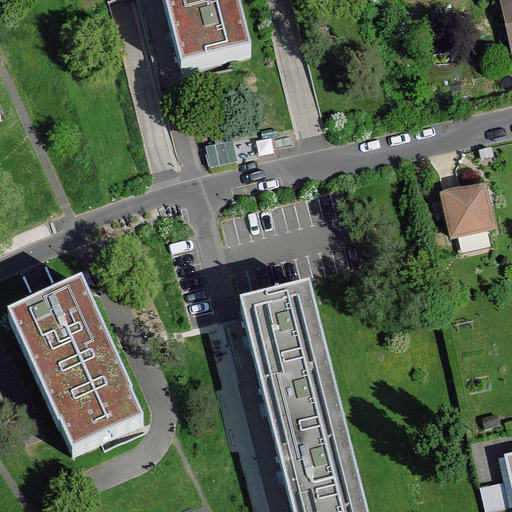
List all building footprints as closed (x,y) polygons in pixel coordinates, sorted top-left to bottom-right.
[(251,58),(236,0),(195,0),(166,7),(183,75),(251,58)] [(493,231),(484,192),(445,201),(454,240),(493,231)] [(83,289),(10,322),(73,459),(146,426),(83,289)] [(311,294),(243,311),(260,378),(328,361),(311,294)] [(345,428),(328,361),(260,378),(277,446),(345,428)] [(500,428),(498,418),(484,421),(486,431),(500,428)] [(296,511),(362,495),(345,428),(277,446),(293,511),(296,511)] [(366,511),(362,495),(296,511),(366,511)]
